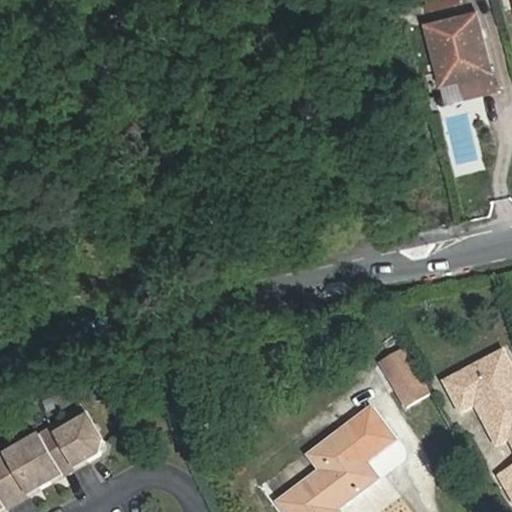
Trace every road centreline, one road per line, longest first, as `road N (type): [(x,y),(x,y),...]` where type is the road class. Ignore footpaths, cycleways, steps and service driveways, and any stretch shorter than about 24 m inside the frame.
road 1 (secondary): [(0,349),(511,242)]
road 2 (residential): [(196,511),(179,480),(124,491),(89,511)]
